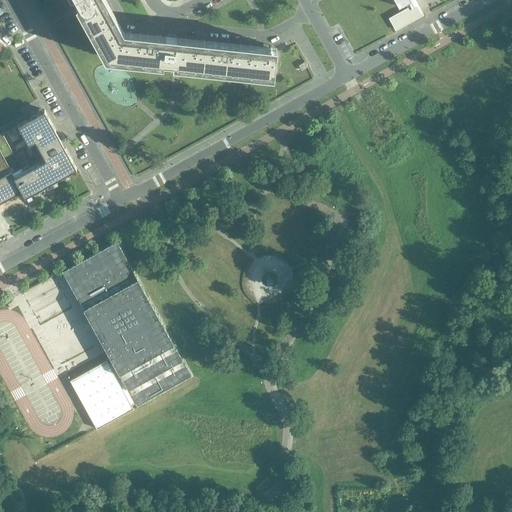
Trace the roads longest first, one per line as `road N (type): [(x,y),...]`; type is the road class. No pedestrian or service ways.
road 1 (residential): [(122,200),(346,75)]
road 2 (residential): [(122,200),(10,0)]
road 3 (residential): [(346,75),(484,0)]
road 4 (residential): [(0,268),(122,200)]
